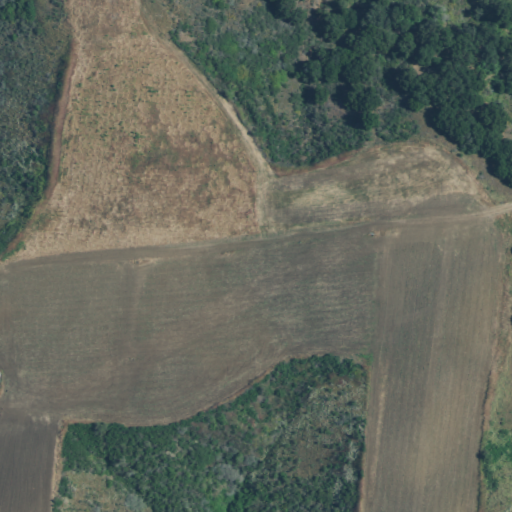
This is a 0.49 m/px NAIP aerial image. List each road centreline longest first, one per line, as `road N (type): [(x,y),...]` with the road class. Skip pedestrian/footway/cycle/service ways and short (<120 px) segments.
road 1 (track): [(511,207),(17,264),(0,274)]
road 2 (track): [(508,208),(506,322),(487,391),(474,511)]
road 3 (track): [(275,234),(258,162),(225,110),(143,27),(127,0)]
